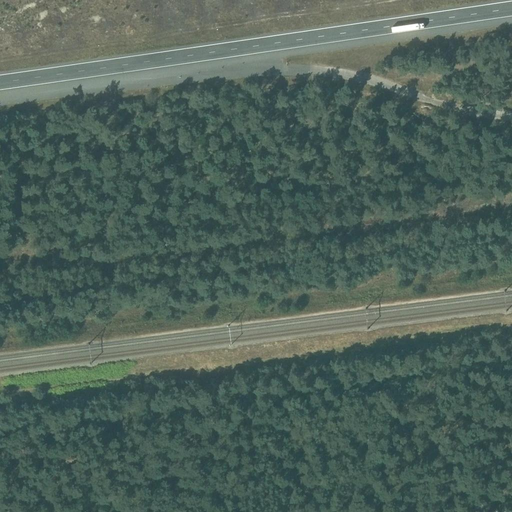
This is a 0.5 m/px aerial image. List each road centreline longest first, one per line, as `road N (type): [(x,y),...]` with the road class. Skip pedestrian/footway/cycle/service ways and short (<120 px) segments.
road 1 (motorway): [(0,83),(511,9)]
road 2 (track): [(511,329),(207,378),(0,393)]
road 3 (track): [(0,432),(511,367)]
